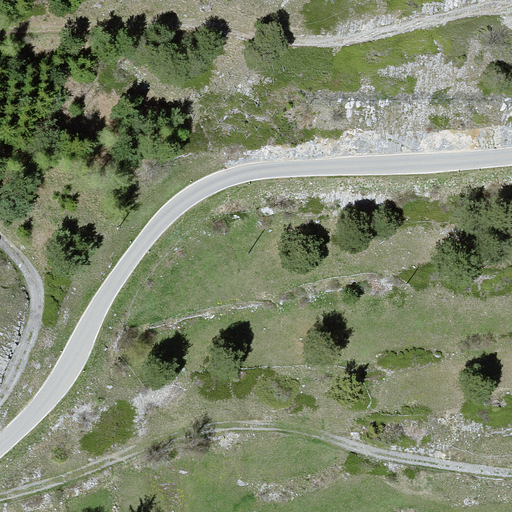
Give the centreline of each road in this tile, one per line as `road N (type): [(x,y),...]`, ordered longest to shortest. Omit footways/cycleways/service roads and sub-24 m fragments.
road 1 (tertiary): [(0,425),(134,234),(177,197),(289,163),(511,149)]
road 2 (track): [(511,452),(280,421),(173,430),(0,493)]
